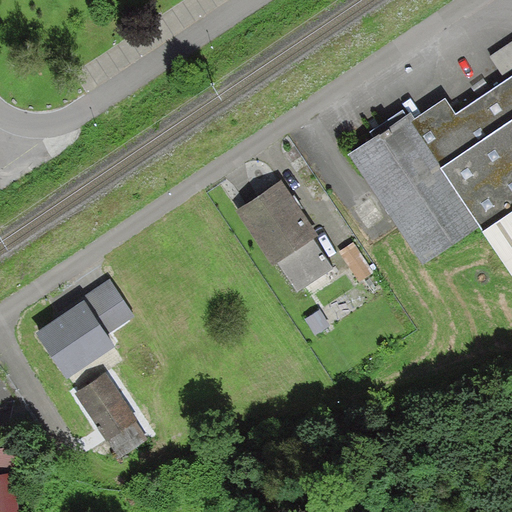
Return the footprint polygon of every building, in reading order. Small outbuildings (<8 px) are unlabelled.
[(445,98),(355,158),(421,258),(475,223),(511,279),(511,42),(492,55),(510,82),(457,116),(445,98)] [(282,182),(238,211),(276,268),(280,265),(299,294),(334,270),(315,241),(320,238),(282,182)] [(354,244),(341,252),(361,282),(373,273),(354,244)] [(83,297),(85,302),(37,332),(68,381),(116,350),(105,334),(133,317),(110,280),(83,297)] [(330,325),(320,310),(308,318),(318,333),(330,325)] [(107,372),(77,391),(122,462),(152,443),(107,372)] [(24,449),(0,450),(0,469),(25,467),(24,449)] [(0,511),(18,511),(13,475),(0,476),(0,511)]
